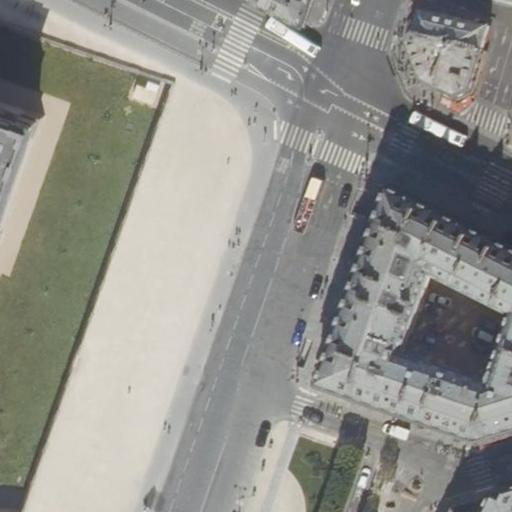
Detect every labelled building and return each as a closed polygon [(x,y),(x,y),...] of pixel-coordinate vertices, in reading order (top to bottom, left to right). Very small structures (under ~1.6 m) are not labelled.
[(263,0),(304,20),(305,21),(306,20),(307,18),(308,13),(312,0),(263,0)] [(417,24),(413,34),(450,42),(483,51),(484,46),(490,29),(489,27),(423,11),(421,11),(417,24)] [(457,97),(470,91),(483,51),(450,42),(413,34),(410,44),(424,81),(441,90),(457,97)] [(0,227),(9,203),(37,119),(0,106),(0,227)] [(366,250),(356,278),(420,307),(432,273),(511,313),(511,316),(502,344),(511,348),(511,247),(471,227),(389,185),(388,187),(366,250)] [(507,434),(511,432),(511,348),(502,344),(489,381),(404,351),(420,307),(356,278),(346,307),(341,321),(318,386),(355,399),(445,431),(478,443),(507,434)] [(511,511),(511,488),(510,489),(508,490),(504,488),(502,492),(503,493),(500,496),(497,494),(497,493),(493,491),(491,495),(491,496),(483,511),(458,511),(459,510),(454,509),(452,511),(511,511)]
